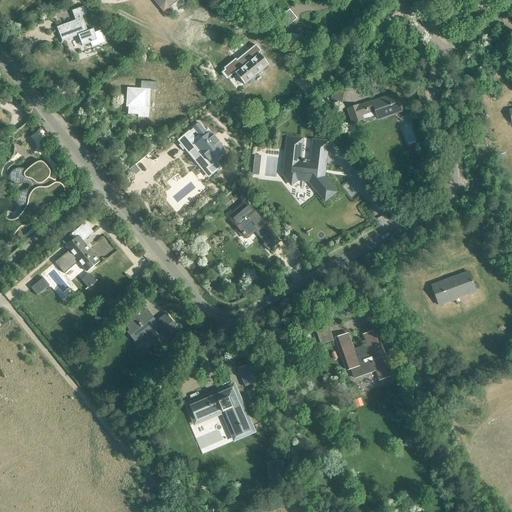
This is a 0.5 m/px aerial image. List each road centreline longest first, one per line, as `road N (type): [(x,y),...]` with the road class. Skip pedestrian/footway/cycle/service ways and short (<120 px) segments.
road 1 (residential): [(109,193),(200,314),(228,322),(444,204),(455,174),(430,86),(446,59)]
road 2 (track): [(2,302),(177,511)]
road 3 (residential): [(109,193),(0,59)]
road 4 (residential): [(446,59),(413,20),(511,3)]
